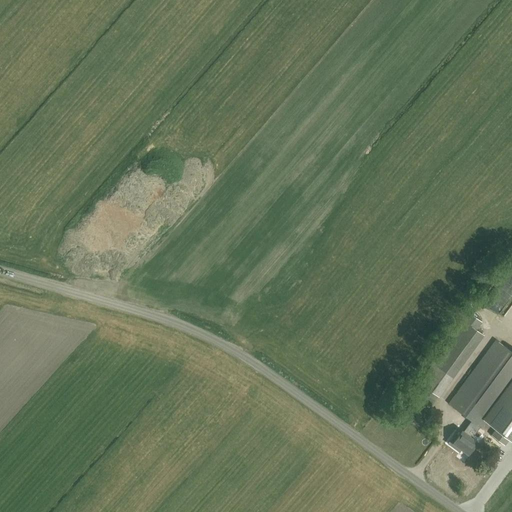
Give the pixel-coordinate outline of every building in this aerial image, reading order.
[(464,320),(419,383),(439,397),(484,334),(464,320)] [(472,421),(464,432),(472,438),(480,427),(481,428),(486,421),(511,386),(511,352),(496,340),(449,404),(472,421)] [(511,386),(486,421),(495,427),(497,428),(492,435),(505,445),(510,438),(511,439),(511,386)] [(430,408),(411,394),(401,407),(420,421),(430,408)] [(464,432),(462,431),(458,428),(447,444),(460,453),(462,449),(468,454),(477,442),(472,438),(464,432)]
